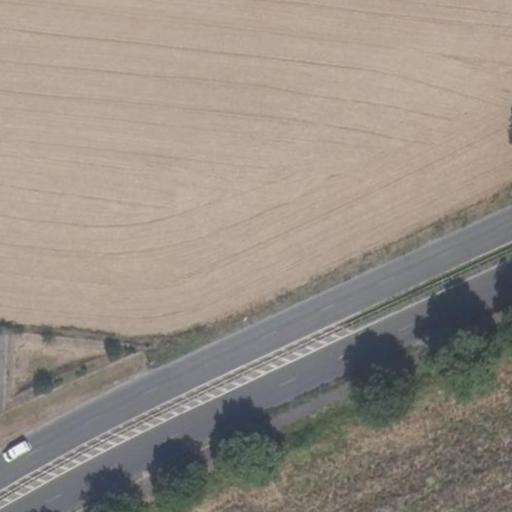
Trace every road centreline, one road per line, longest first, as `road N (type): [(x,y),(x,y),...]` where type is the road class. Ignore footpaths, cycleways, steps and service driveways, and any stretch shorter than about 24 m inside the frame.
road 1 (secondary): [(511,224),(207,364),(0,472)]
road 2 (secondary): [(27,511),(511,277)]
